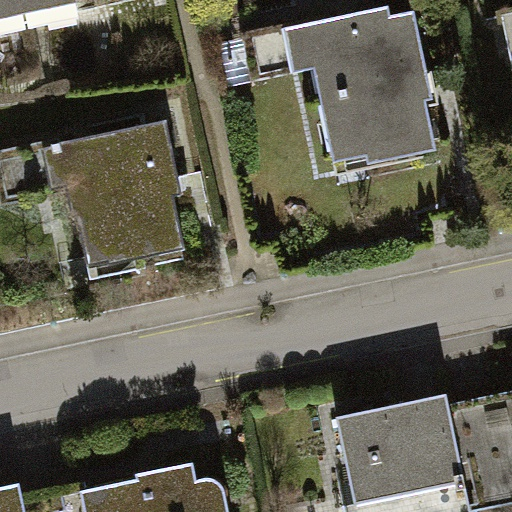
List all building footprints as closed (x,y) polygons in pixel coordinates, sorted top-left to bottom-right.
[(0,0),(0,4),(12,2),(14,14),(73,2),(72,0),(0,0)] [(403,0),(304,21),(335,168),(433,148),(420,85),(431,83),(413,0),(403,0)] [(69,188),(83,257),(131,248),(133,258),(184,247),(170,177),(179,176),(167,119),(49,143),(59,190),(69,188)] [(336,417),(356,511),(466,511),(467,510),(446,415),(442,395),(336,417)] [(511,401),(446,415),(467,510),(511,500),(511,401)] [(133,479),(22,503),(24,511),(227,511),(223,492),(220,485),(215,479),(206,477),(195,479),(191,460),(132,473),(133,479)] [(0,486),(0,511),(24,511),(22,503),(18,483),(0,486)]
